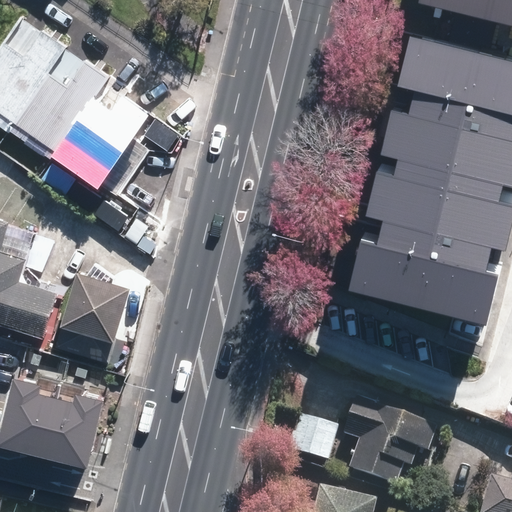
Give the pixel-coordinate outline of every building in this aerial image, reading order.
[(511,0),(475,0),(511,9),(511,0)] [(0,105),(16,117),(68,44),(72,39),(47,22),(44,27),(25,13),(0,46),(0,105)] [(511,44),(412,20),(381,146),(511,178),(511,44)] [(68,44),(16,117),(60,148),(103,87),(112,75),(115,71),(90,54),(88,58),(68,44)] [(103,87),(60,148),(106,181),(158,108),(131,89),(122,101),(103,87)] [(511,178),(381,146),(349,272),(489,307),(511,214),(511,178)] [(0,318),(49,333),(63,287),(24,275),(31,252),(5,244),(13,215),(0,211),(0,318)] [(59,343),(112,358),(135,279),(82,263),(59,343)] [(18,326),(5,323),(3,331),(16,335),(18,326)] [(0,462),(75,482),(98,395),(5,370),(0,389),(0,462)] [(441,429),(360,400),(347,436),(362,442),(351,470),(399,488),(407,467),(415,470),(422,451),(432,454),(441,429)] [(333,457),(343,423),(302,411),(292,445),(333,457)] [(483,511),(511,511),(511,476),(493,472),(483,511)] [(379,511),(383,496),(324,481),(317,508),(291,502),(288,511),(379,511)]
